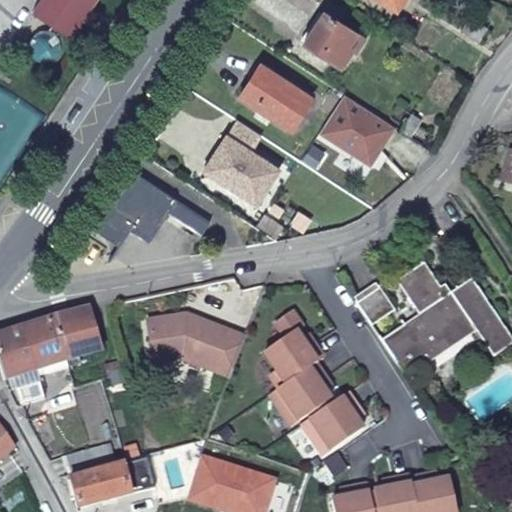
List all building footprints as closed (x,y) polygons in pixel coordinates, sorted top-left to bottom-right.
[(38,0),(33,8),(71,33),(93,0),(38,0)] [(380,0),(396,10),(402,0),(380,0)] [(323,12),(302,43),(339,67),(357,33),(323,12)] [(476,23),(467,37),(477,43),(487,29),(476,23)] [(49,26),(38,27),(35,29),(28,41),(31,52),(40,59),(52,58),(59,50),(60,38),(49,26)] [(259,64),(239,96),(290,129),(311,97),(259,64)] [(396,127),(346,95),(322,134),(372,166),(396,127)] [(412,113),(400,130),(411,137),(423,120),(412,113)] [(215,152),(203,171),(256,205),(278,170),(231,139),(221,155),(215,152)] [(502,181),(511,183),(511,150),(510,150),(502,181)] [(132,173),(95,231),(119,246),(129,229),(149,242),(166,214),(200,235),(209,222),(132,173)] [(264,214),(257,224),(266,230),(273,220),(264,214)] [(471,327),(493,358),(511,345),(511,337),(472,279),(442,299),(436,291),(441,287),(424,263),(396,282),(418,315),(382,341),(404,373),(471,327)] [(356,303),(372,326),(394,311),(378,288),(356,303)] [(0,335),(0,363),(5,381),(23,376),(38,371),(101,352),(91,308),(53,318),(0,335)] [(245,339),(192,317),(191,321),(178,316),(147,320),(153,365),(183,362),(229,380),(245,339)] [(270,375),(279,388),(316,364),(324,359),(315,344),(308,349),(304,342),(297,332),(304,327),(297,316),(280,327),(287,338),(265,352),(277,370),(270,375)] [(308,349),(315,344),(311,338),(304,342),(308,349)] [(316,364),(279,388),(269,395),(291,427),(331,400),(325,391),(319,383),(326,378),(316,364)] [(38,371),(23,376),(24,382),(39,378),(38,371)] [(331,387),(326,378),(319,383),(325,391),(331,387)] [(45,399),(39,380),(16,388),(21,407),(45,399)] [(357,409),(348,395),(301,425),(322,457),(362,431),(356,422),(350,413),(357,409)] [(363,418),(357,409),(350,413),(356,422),(363,418)] [(0,429),(0,461),(14,450),(0,429)] [(65,460),(70,477),(95,470),(91,453),(65,460)] [(124,466),(132,495),(156,489),(148,459),(124,466)] [(79,509),(132,495),(124,466),(71,480),(79,509)] [(438,474),(428,476),(430,484),(440,482),(438,474)] [(418,511),(411,479),(411,476),(394,480),(396,487),(385,489),(375,492),(378,511),(418,511)] [(428,476),(411,479),(418,511),(457,511),(450,479),(440,482),(430,484),(428,476)] [(396,487),(394,480),(384,482),(385,489),(396,487)] [(374,511),(369,485),(352,489),(354,496),(343,499),(333,501),(335,511),(374,511)] [(352,489),(342,491),(343,499),(354,496),(352,489)]
